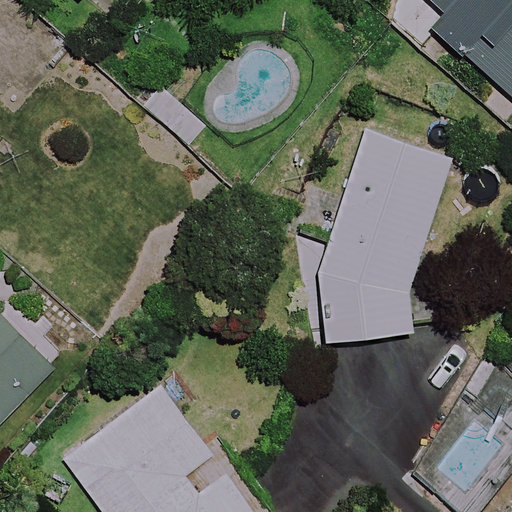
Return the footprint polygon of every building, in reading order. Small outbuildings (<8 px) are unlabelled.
[(511,0),(433,0),(446,10),(432,25),(511,93),(511,0)] [(301,240),(296,286),(319,289),(325,341),(414,330),(409,288),(457,154),(367,121),(323,243),(301,240)] [(0,422),(56,366),(0,310),(0,422)] [(213,453),(162,384),(65,457),(105,511),(258,511),(227,470),(199,492),(185,474),(213,453)] [(511,459),(511,452),(476,425),(437,474),(477,505),(511,459)]
